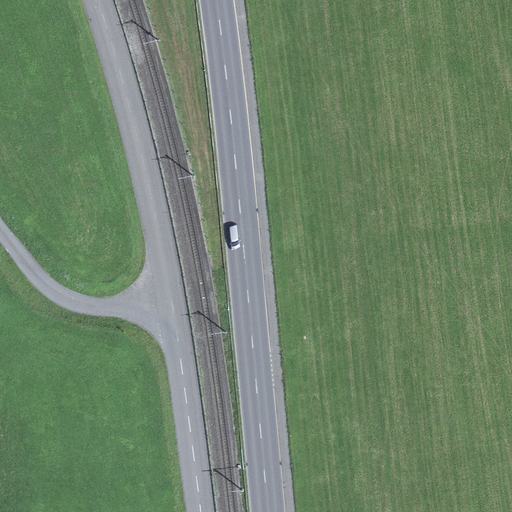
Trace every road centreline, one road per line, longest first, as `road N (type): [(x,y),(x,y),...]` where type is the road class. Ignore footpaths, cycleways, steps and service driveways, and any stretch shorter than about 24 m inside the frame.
road 1 (unclassified): [(97,0),(159,236),(200,511)]
road 2 (secondary): [(215,0),(267,511)]
